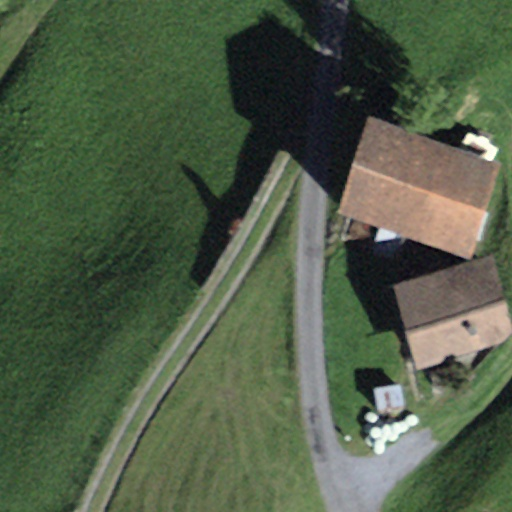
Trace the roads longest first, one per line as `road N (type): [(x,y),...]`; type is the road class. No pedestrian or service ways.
road 1 (unclassified): [(343,511),(305,316),(315,136),(334,0)]
road 2 (track): [(315,136),(156,378),(85,511)]
